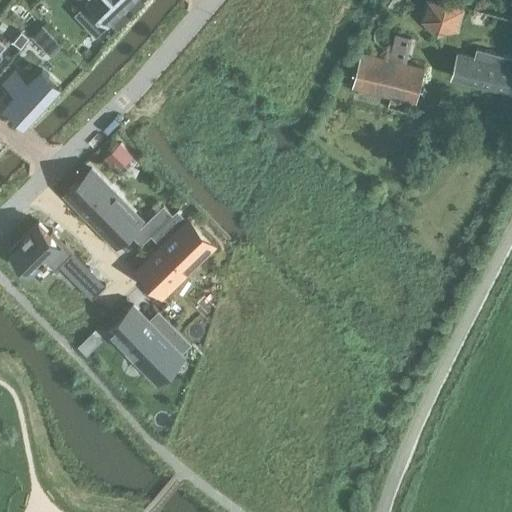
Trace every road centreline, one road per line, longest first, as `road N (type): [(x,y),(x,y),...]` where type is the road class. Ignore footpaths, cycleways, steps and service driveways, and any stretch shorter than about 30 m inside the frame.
road 1 (unclassified): [(384,511),(511,229)]
road 2 (residential): [(207,5),(54,166)]
